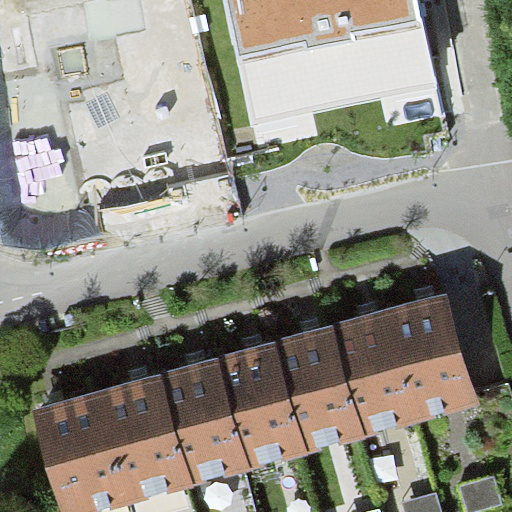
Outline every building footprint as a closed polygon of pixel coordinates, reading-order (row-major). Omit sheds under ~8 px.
[(152,0),(47,0),(36,3),(69,148),(181,123),(152,0)] [(404,0),(248,0),(269,86),(329,72),(334,97),(422,77),(404,0)] [(51,399),(32,404),(62,511),(109,511),(477,407),(443,289),(419,297),(363,313),(306,328),(245,345),(191,360),(136,375),(51,399)] [(494,470),(461,479),(469,507),(502,497),(494,470)] [(424,511),(419,492),(386,501),(389,511),(424,511)]
